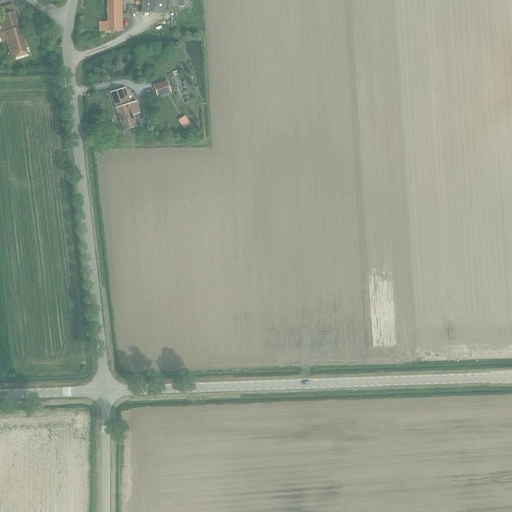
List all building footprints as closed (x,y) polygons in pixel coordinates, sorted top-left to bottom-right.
[(119,0),(107,0),(108,20),(99,21),(100,31),(121,30),(119,0)] [(190,8),(191,2),(189,1),(188,0),(140,0),(140,11),(164,12),(164,7),(190,8)] [(25,5),(13,9),(18,23),(29,20),(25,5)] [(11,59),(26,54),(17,28),(17,29),(11,6),(0,8),(0,26),(2,34),(11,59)] [(155,87),(158,96),(171,91),(167,80),(160,82),(161,85),(155,87)] [(123,130),(136,126),(137,125),(133,114),(140,112),(136,101),(131,103),(128,96),(125,97),(122,89),(111,93),(123,130)] [(182,117),(178,120),(184,129),(191,124),(185,115),(182,117)]
